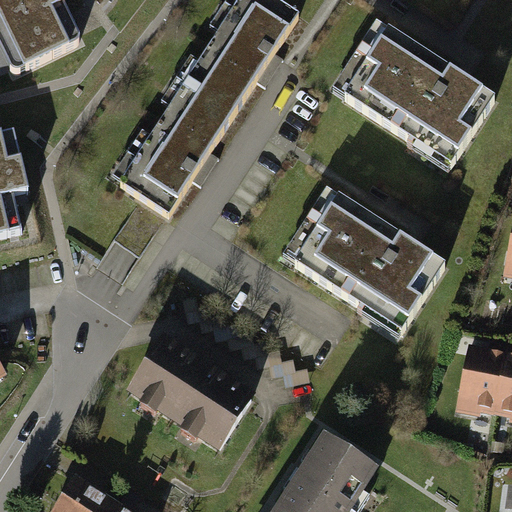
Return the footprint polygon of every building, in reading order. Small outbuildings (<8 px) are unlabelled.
[(0,0),(0,46),(11,71),(13,73),(15,74),(17,74),(19,74),(79,46),(80,44),(81,42),(81,40),(81,38),(62,0),(0,0)] [(272,0),(240,0),(188,87),(239,114),(301,18),(272,0)] [(379,25),(336,91),(454,166),(497,100),(379,25)] [(188,87),(125,185),(176,217),(239,114),(188,87)] [(16,133),(0,136),(0,236),(18,232),(10,199),(30,195),(16,133)] [(329,193),(288,258),(404,332),(446,267),(329,193)] [(163,338),(125,395),(222,453),(255,397),(163,338)] [(506,356),(467,351),(457,415),(495,420),(506,356)] [(511,357),(506,356),(495,420),(511,423),(511,357)] [(0,390),(14,382),(0,362),(0,390)] [(316,439),(268,511),(348,511),(372,475),(316,439)] [(120,511),(121,511),(75,480),(53,511),(120,511)]
